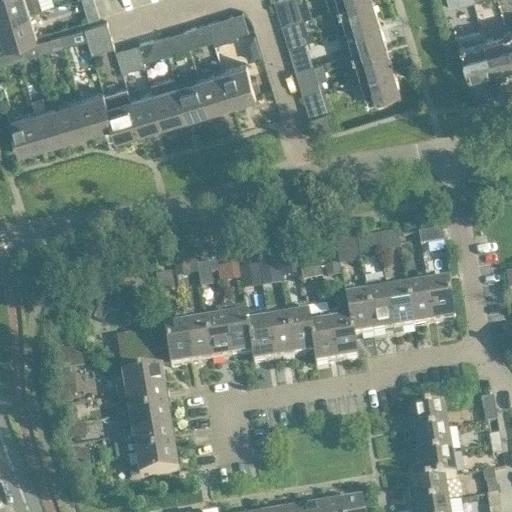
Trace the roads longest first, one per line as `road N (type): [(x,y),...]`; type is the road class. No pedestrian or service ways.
road 1 (residential): [(0,238),(446,159)]
road 2 (residential): [(511,384),(481,350),(446,159)]
